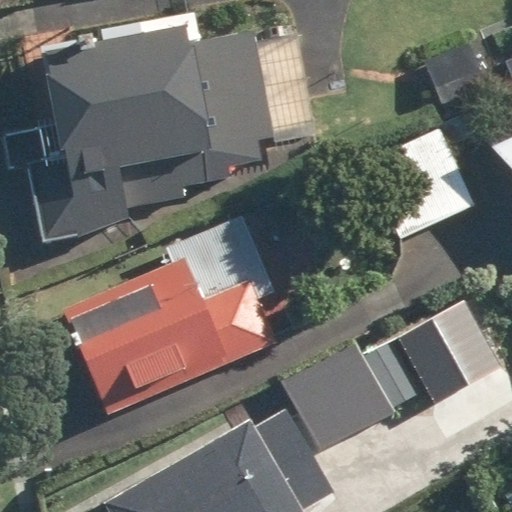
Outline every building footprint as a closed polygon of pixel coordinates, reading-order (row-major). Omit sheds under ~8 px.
[(209,18),(56,50),(75,141),(33,149),(53,245),(142,226),(130,165),(319,126),(301,35),(216,53),(209,18)] [(442,102),(497,83),(481,37),(426,56),(442,102)] [(511,119),(494,128),(511,153),(511,119)] [(439,123),(367,157),(404,234),(476,200),(439,123)] [(286,346),(270,299),(289,292),(262,212),(176,241),(181,254),(66,293),(105,407),(286,346)] [(371,354),(302,393),(331,446),(400,408),(371,354)] [(103,511),(326,511),(323,504),(346,491),(299,402),(101,507),(103,511)]
